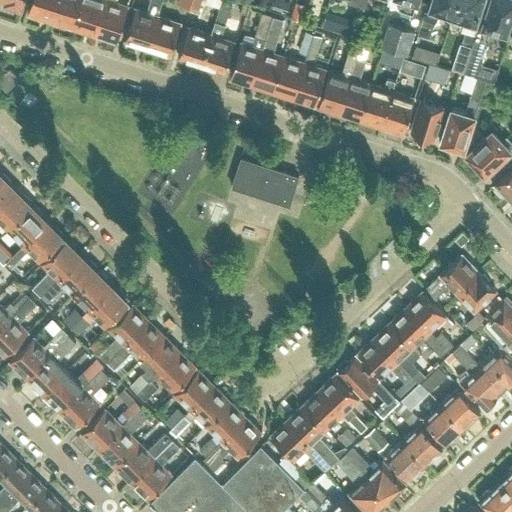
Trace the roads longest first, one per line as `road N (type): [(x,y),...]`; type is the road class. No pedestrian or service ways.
road 1 (residential): [(0,119),(253,375),(277,381),(467,202)]
road 2 (residential): [(0,33),(440,173),(467,202)]
road 3 (residential): [(114,511),(0,396)]
road 4 (residential): [(511,423),(416,511)]
